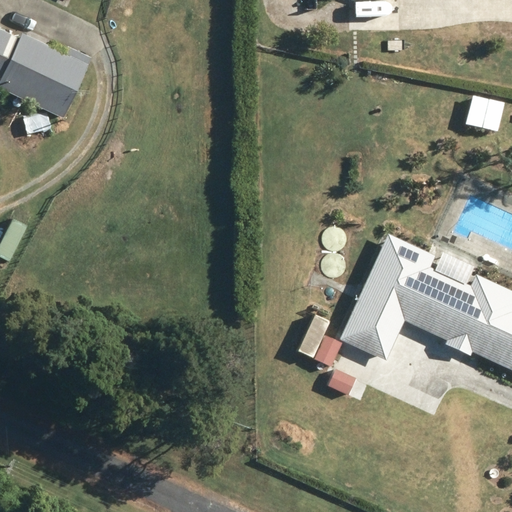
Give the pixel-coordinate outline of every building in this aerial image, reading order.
[(16,41),(0,33),(0,93),(59,121),(88,62),(63,50),(59,57),(18,37),(16,41)] [(8,222),(0,237),(0,262),(4,264),(22,230),(8,222)] [(383,236),(335,342),(381,363),(400,323),(442,342),(440,347),(466,358),(468,354),(511,374),(511,295),(467,275),(470,269),(438,254),(435,260),(383,236)] [(309,318),(293,354),(307,361),(324,325),(309,318)] [(337,346),(321,338),(310,361),(326,369),(337,346)]
